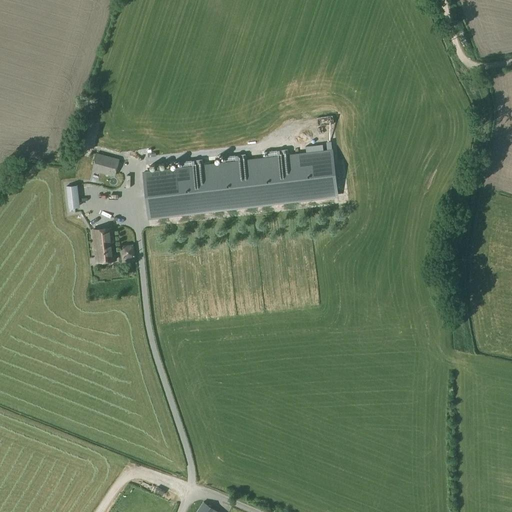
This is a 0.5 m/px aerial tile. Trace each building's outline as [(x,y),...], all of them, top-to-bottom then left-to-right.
[(105,92),(103,107),(111,108),(113,94),(105,92)] [(332,149),(142,173),(145,201),(335,177),(332,149)] [(94,159),(93,165),(95,170),(111,174),(116,171),(118,166),(115,161),(99,156),(94,159)] [(63,187),(73,259),(81,258),(72,186),(63,187)] [(106,209),(118,210),(120,197),(108,195),(106,209)] [(111,227),(92,230),(96,262),(115,260),(111,227)] [(132,246),(122,247),(123,257),(133,255),(132,246)] [(93,303),(93,286),(83,286),(83,303),(93,303)] [(218,511),(203,502),(196,511),(218,511)]
